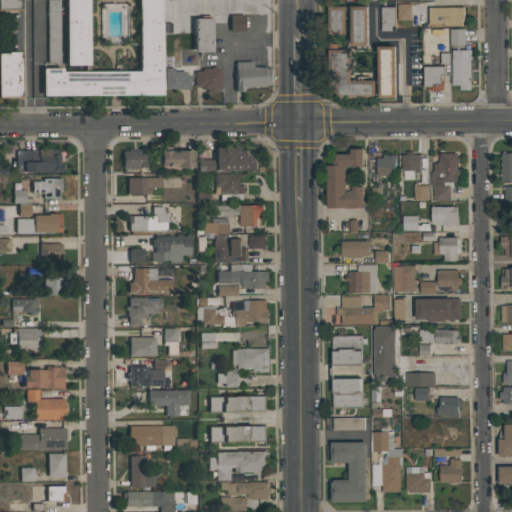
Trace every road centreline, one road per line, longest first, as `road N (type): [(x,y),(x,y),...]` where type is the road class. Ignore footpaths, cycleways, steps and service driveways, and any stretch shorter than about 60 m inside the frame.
road 1 (residential): [(494,0),(495,105),(480,146),(484,511)]
road 2 (residential): [(0,124),(511,122)]
road 3 (residential): [(100,123),(101,511)]
road 4 (secondary): [(300,207),(302,511)]
